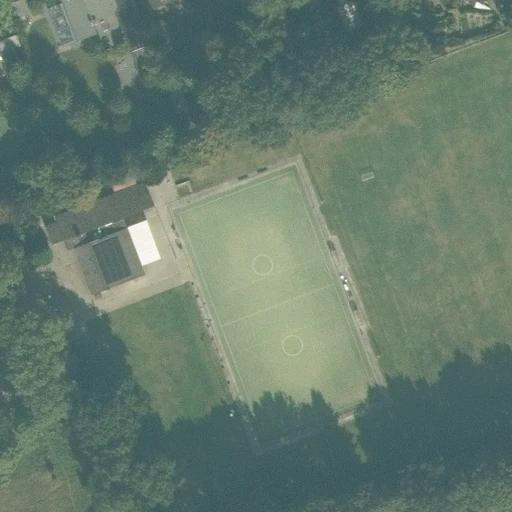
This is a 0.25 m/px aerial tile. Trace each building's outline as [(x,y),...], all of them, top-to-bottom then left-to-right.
[(132,0),(61,0),(77,42),(96,35),(92,23),(114,14),(129,54),(150,46),(132,0)] [(177,0),(147,0),(152,10),(177,0)] [(26,51),(35,48),(32,38),(23,42),(26,51)] [(147,47),(129,54),(137,75),(155,68),(147,47)] [(123,219),(154,207),(145,182),(54,216),(56,223),(45,227),(52,245),(69,238),(91,295),(145,275),(123,219)]
